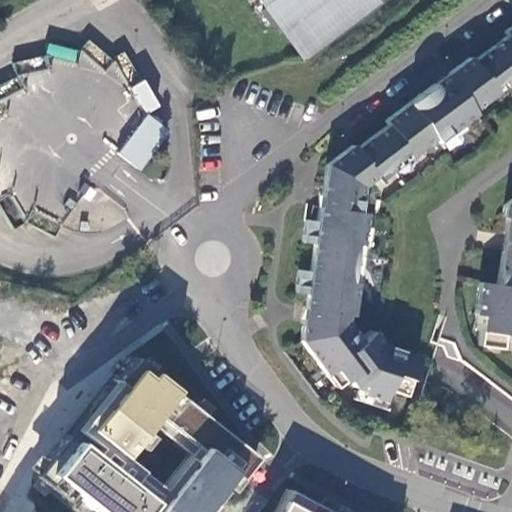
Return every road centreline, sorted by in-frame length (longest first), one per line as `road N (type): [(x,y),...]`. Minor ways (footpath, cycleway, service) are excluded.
road 1 (residential): [(0,498),(61,385),(157,314),(187,303),(218,304)]
road 2 (residential): [(441,499),(349,466),(318,446),(239,351),(218,304)]
road 3 (residential): [(218,304),(211,259),(221,210),(332,117)]
road 4 (unknown): [(0,309),(211,259)]
road 5 (residential): [(491,0),(332,117)]
